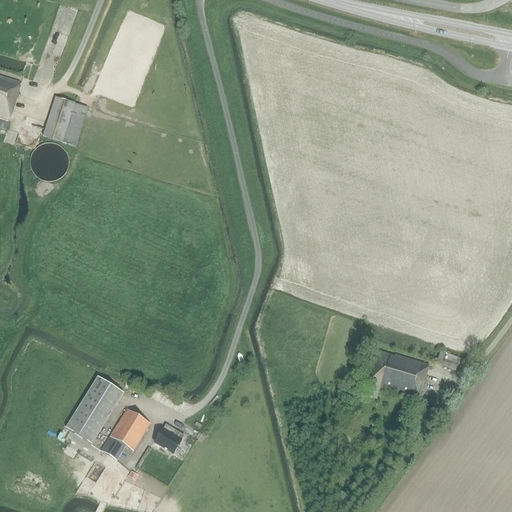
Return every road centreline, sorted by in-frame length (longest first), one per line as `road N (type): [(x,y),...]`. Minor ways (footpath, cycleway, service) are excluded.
road 1 (unclassified): [(184,415),(216,387),(259,269),(199,0)]
road 2 (unclassified): [(503,80),(467,70),(433,47),(271,0)]
road 3 (primary): [(366,10),(508,46)]
road 4 (primary): [(510,34),(366,10)]
